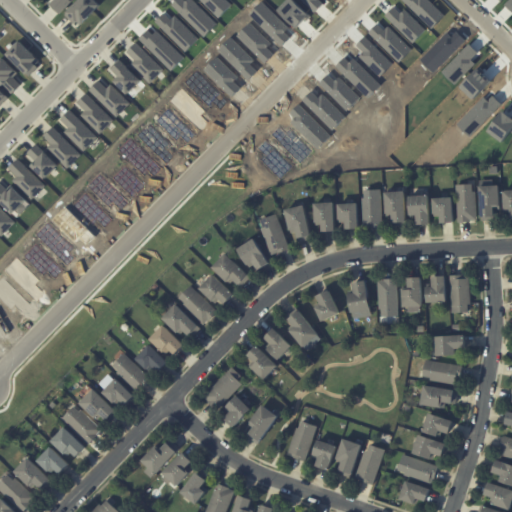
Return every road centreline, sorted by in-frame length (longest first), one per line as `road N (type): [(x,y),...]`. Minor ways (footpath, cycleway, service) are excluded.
road 1 (residential): [(511,246),(356,257),(306,274),(277,292),(58,511)]
road 2 (residential): [(366,0),(0,372)]
road 3 (residential): [(449,511),(485,392),(489,248)]
road 4 (residential): [(365,511),(222,456),(168,401)]
road 5 (residential): [(142,0),(0,145)]
